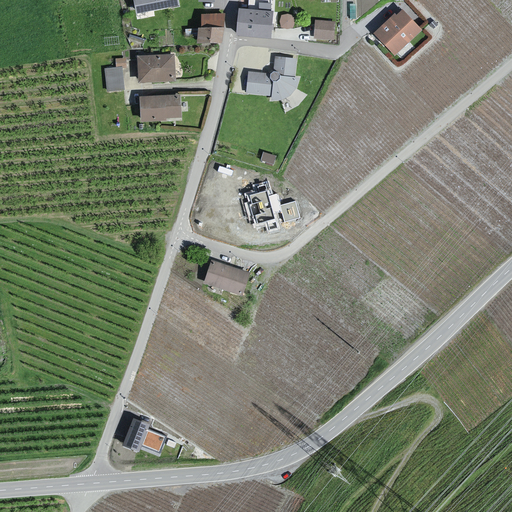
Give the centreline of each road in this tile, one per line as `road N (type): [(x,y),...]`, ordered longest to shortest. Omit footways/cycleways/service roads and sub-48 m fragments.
road 1 (tertiary): [(90,483),(222,475),(316,444),(511,267)]
road 2 (residential): [(511,64),(278,256),(177,234)]
road 3 (residential): [(177,234),(90,483)]
road 4 (residential): [(231,0),(221,83),(177,234)]
